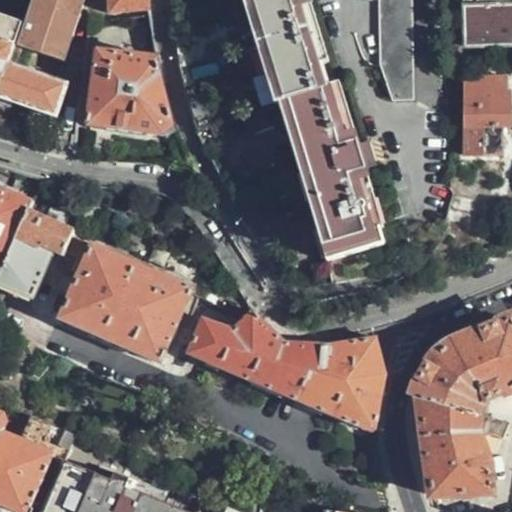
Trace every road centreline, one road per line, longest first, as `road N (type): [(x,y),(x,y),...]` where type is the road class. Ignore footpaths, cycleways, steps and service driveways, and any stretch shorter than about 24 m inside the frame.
road 1 (residential): [(0,149),(154,183),(196,209),(278,313)]
road 2 (residential): [(278,313),(277,284),(195,144),(162,0)]
road 3 (residential): [(413,511),(399,469),(395,404),(411,347),(511,296)]
road 4 (residential): [(278,313),(292,322),(366,316),(443,294),(511,260)]
